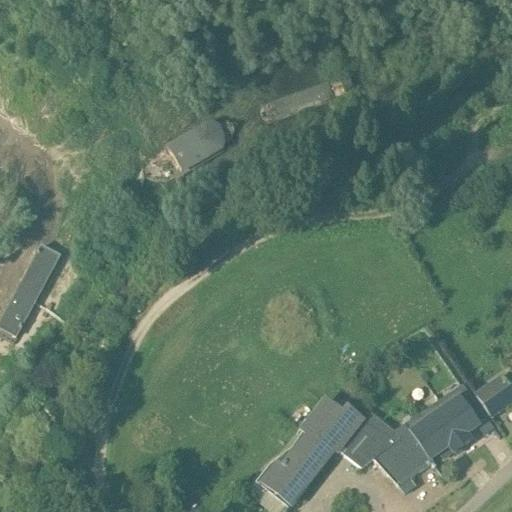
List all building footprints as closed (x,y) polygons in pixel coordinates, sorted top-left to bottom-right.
[(271,134),(344,92),(349,89),(351,85),(350,81),(348,78),(345,76),(341,77),(336,78),(263,119),(260,122),(259,126),(260,129),(263,132),(267,133),(271,134)] [(179,178),(221,155),(231,145),(233,139),(235,130),(226,126),(220,125),(206,128),(164,151),(154,157),(148,163),(145,169),(144,173),(148,179),(153,181),(158,181),(167,181),(179,178)] [(6,325),(21,338),(86,267),(72,254),(6,325)] [(511,392),(501,377),(473,396),(490,421),(511,405),(511,392)] [(405,426),(429,461),(448,448),(453,455),(469,444),(464,437),(486,421),(462,387),(405,426)] [(373,462),(365,454),(393,434),(371,416),(365,424),(342,407),(336,414),(324,404),(300,435),(306,440),(284,468),(276,462),(259,483),(290,507),(333,452),(336,454),(337,454),(361,471),(373,462)] [(429,461),(405,426),(393,434),(365,454),(373,462),(395,487),(429,462),(429,461)]
